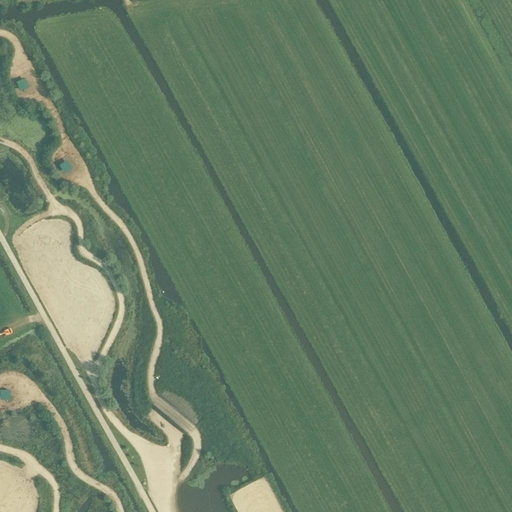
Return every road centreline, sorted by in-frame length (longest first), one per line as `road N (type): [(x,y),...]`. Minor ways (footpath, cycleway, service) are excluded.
road 1 (unknown): [(0,33),(16,44),(88,185),(140,261),(159,331),(152,396),(197,444),(168,511)]
road 2 (unknown): [(165,511),(147,455),(96,388),(94,370),(121,311),(112,278),(83,252),(78,221),(66,212),(33,220),(15,243)]
road 3 (track): [(151,511),(0,235)]
road 4 (unknown): [(0,380),(18,377),(38,393),(64,429),(74,468),(109,492),(120,511)]
